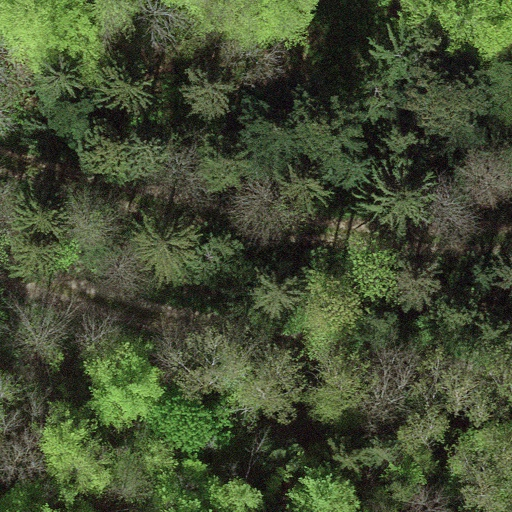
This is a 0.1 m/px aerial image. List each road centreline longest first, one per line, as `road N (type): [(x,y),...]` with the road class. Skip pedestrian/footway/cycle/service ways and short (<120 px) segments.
road 1 (track): [(0,258),(144,306),(511,385)]
road 2 (track): [(0,163),(41,179),(359,238),(511,246)]
